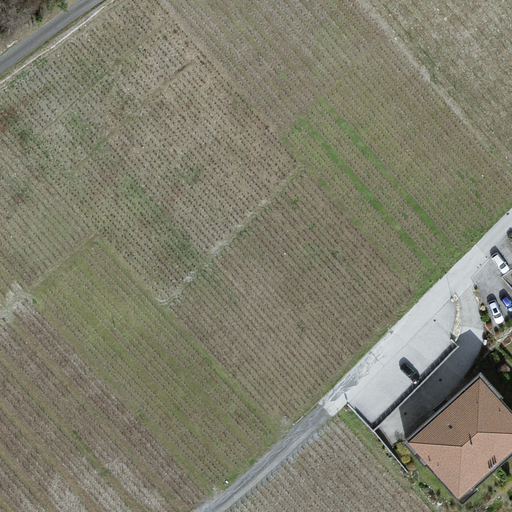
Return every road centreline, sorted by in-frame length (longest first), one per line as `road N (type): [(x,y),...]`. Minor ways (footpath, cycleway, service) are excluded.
road 1 (residential): [(511,205),(339,387)]
road 2 (track): [(339,387),(204,511)]
